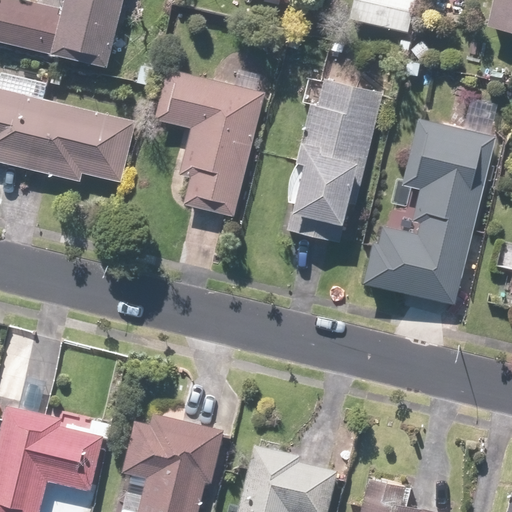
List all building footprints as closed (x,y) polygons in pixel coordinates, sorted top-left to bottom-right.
[(22,0),(0,0),(0,44),(105,68),(120,0),(63,0),(62,9),(22,0)] [(351,0),(347,18),(408,33),(415,0),(351,0)] [(511,31),(511,0),(491,0),(486,25),(511,31)] [(213,81),(163,69),(151,118),(190,128),(171,202),(232,217),(263,93),(255,91),(260,72),(218,61),(213,81)] [(346,245),(382,93),(319,78),(283,231),(346,245)] [(132,120),(0,89),(0,160),(80,179),(82,172),(118,180),(132,120)] [(374,223),(360,282),(454,305),(495,136),(419,117),(392,228),(374,223)] [(62,415),(3,402),(0,415),(0,511),(39,511),(46,481),(92,491),(104,436),(60,426),(62,415)] [(211,498),(222,431),(135,416),(119,511),(197,511),(200,496),(211,498)] [(298,454),(253,444),(236,511),(325,511),(335,472),(296,462),(298,454)] [(411,490),(368,479),(359,511),(434,511),(407,506),(411,490)] [(511,511),(511,491),(508,490),(503,511),(511,511)]
